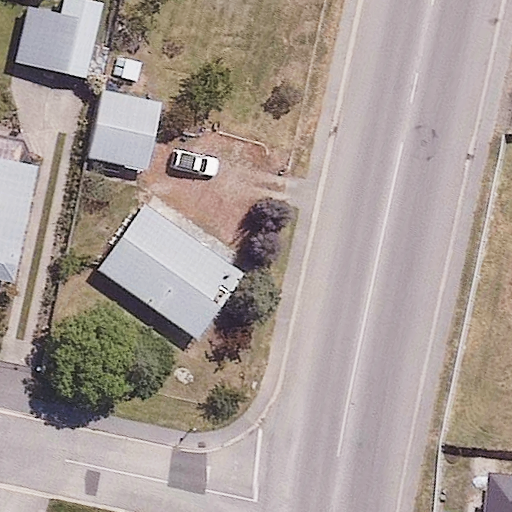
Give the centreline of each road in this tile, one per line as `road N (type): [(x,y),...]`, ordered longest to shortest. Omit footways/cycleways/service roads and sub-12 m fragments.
road 1 (tertiary): [(326,511),(431,0)]
road 2 (residential): [(0,446),(308,511)]
